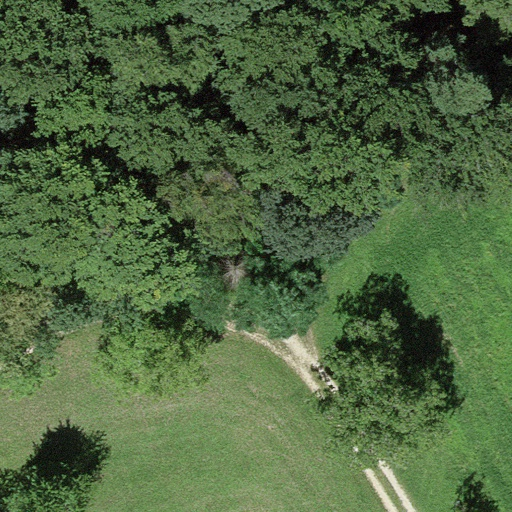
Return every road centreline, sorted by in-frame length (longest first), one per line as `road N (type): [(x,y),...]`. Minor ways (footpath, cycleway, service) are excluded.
road 1 (track): [(511,70),(323,184),(294,235),(290,315),(303,362),(217,296),(151,296),(67,312),(0,357)]
road 2 (track): [(303,362),(394,511)]
